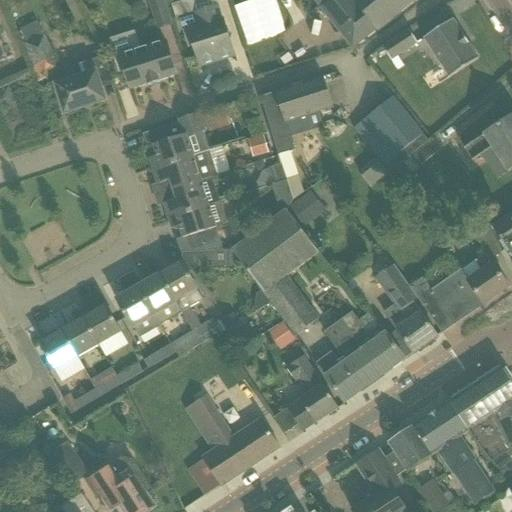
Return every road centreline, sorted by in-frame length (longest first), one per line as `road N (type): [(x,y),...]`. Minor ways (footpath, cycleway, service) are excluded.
road 1 (residential): [(109,142),(117,129),(365,52),(438,0)]
road 2 (tertiary): [(225,511),(511,325)]
road 3 (unclassified): [(109,142),(142,238),(10,316),(0,298)]
